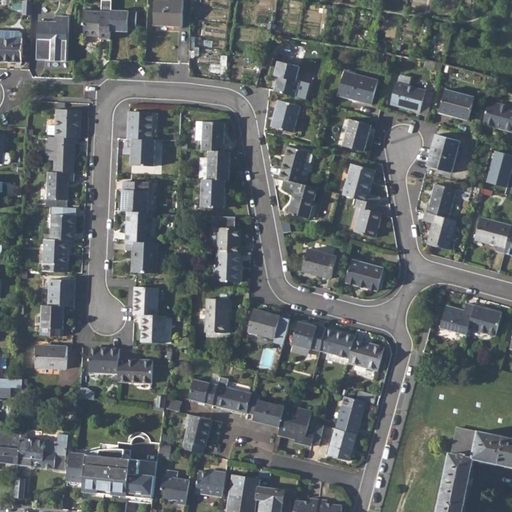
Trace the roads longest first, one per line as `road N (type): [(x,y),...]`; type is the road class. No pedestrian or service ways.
road 1 (residential): [(390,321),(284,290),(248,122),(234,103),(130,90),(107,105),(96,284),(105,312)]
road 2 (residential): [(370,485),(260,457),(266,431),(228,423),(222,450)]
road 3 (residential): [(370,485),(403,352),(390,321)]
road 4 (residential): [(414,270),(395,174),(406,145)]
